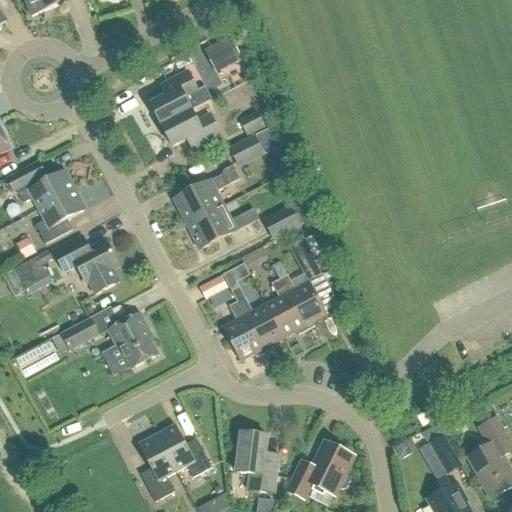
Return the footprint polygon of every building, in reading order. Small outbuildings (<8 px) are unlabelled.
[(24,0),(32,19),(58,9),(55,1),(58,0),(24,0)] [(232,39),(206,52),(211,63),(222,58),(228,69),(243,62),(232,39)] [(151,107),(162,128),(192,113),(212,102),(207,91),(199,95),(188,74),(167,85),(161,88),(166,99),(151,107)] [(189,141),(190,141),(196,153),(222,140),(211,117),(198,124),(192,113),(162,128),(173,149),(189,141)] [(247,137),(266,129),(260,116),(241,125),(247,137)] [(0,155),(10,151),(0,131),(0,155)] [(231,151),(237,163),(262,151),(256,138),(231,151)] [(39,164),(7,181),(14,195),(46,178),(39,164)] [(174,203),(187,228),(225,208),(217,194),(229,188),(240,182),(233,168),(225,173),(223,177),(174,203)] [(40,212),(75,193),(65,173),(19,198),(24,206),(34,201),(40,212)] [(75,193),(40,212),(45,223),(36,228),(46,247),(73,233),(67,222),(86,213),(75,193)] [(265,224),(274,240),(300,227),(311,221),(303,206),(293,212),(291,210),(265,224)] [(225,208),(187,228),(200,253),(259,222),(254,212),(232,223),(225,208)] [(24,261),(36,253),(28,238),(16,246),(24,261)] [(90,251),(83,239),(54,254),(65,275),(77,269),(87,287),(89,285),(96,297),(120,285),(113,273),(120,269),(106,242),(90,251)] [(248,272),(269,261),(263,250),(242,261),(248,272)] [(280,264),(272,268),(280,282),(288,278),(280,264)] [(207,303),(229,291),(222,277),(200,289),(207,303)] [(288,278),(280,282),(307,333),(315,329),(313,325),(327,318),(325,314),(339,306),(324,277),(309,285),(296,292),(288,278)] [(299,338),(307,333),(280,282),(272,286),(280,301),(266,308),(284,341),(297,334),(299,338)] [(284,341),(266,308),(253,315),(240,289),(232,294),(238,305),(265,356),(273,352),(271,348),(284,341)] [(257,360),(265,356),(238,305),(230,309),(237,323),(223,331),(241,364),(255,356),(257,360)] [(114,377),(130,368),(132,372),(159,358),(148,338),(151,336),(141,316),(120,327),(108,333),(116,347),(102,355),(114,377)] [(62,351),(69,348),(71,352),(100,338),(92,322),(63,336),(56,340),(62,351)] [(491,502),(511,490),(511,473),(504,459),(511,453),(511,447),(497,421),(479,431),(489,448),(467,461),(491,502)] [(158,437),(177,475),(187,469),(193,481),(213,471),(200,446),(189,452),(176,427),(158,437)] [(274,496),(279,458),(266,456),(268,438),(241,435),(237,475),(250,477),(249,493),(274,496)] [(167,480),(177,475),(158,437),(139,447),(152,471),(141,477),(156,505),(175,495),(167,480)] [(429,447),(446,477),(462,468),(445,437),(429,447)] [(303,465),(288,494),(304,502),(312,486),(334,498),(338,490),(343,492),(347,491),(351,482),(350,478),(345,476),(354,459),(326,445),(314,470),(303,465)] [(434,511),(469,511),(461,498),(463,497),(457,486),(428,502),(434,511)]
